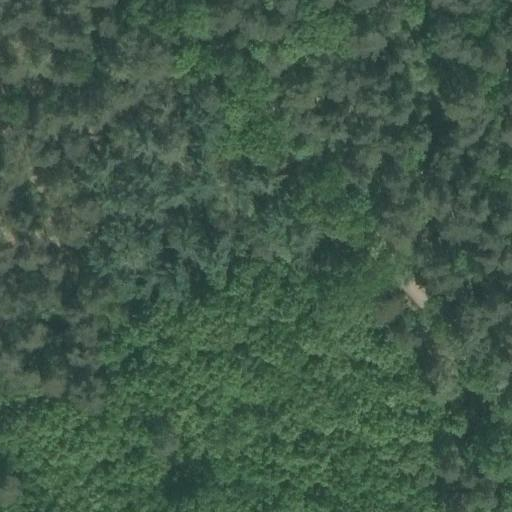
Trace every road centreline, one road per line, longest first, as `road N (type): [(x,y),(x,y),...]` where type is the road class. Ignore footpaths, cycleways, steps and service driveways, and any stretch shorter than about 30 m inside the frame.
road 1 (track): [(392,266),(307,301),(0,390)]
road 2 (track): [(42,0),(307,301)]
road 3 (track): [(392,266),(182,0)]
road 4 (track): [(511,413),(392,266)]
